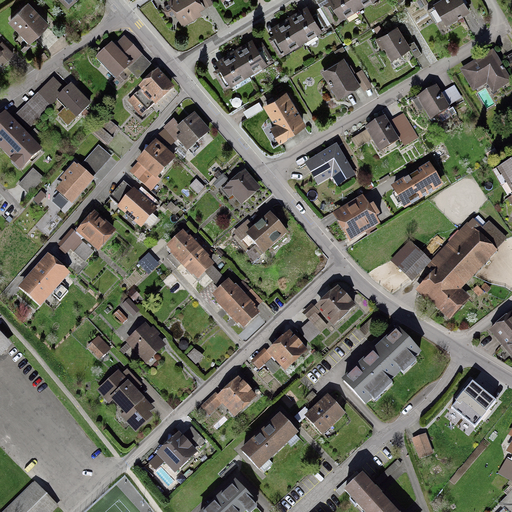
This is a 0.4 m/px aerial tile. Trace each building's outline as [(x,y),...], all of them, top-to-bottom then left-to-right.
[(201,8),(197,0),(174,0),(165,6),(164,10),(167,15),(171,15),(178,12),(183,20),(201,8)] [(329,0),(342,20),(361,9),(358,5),(367,0),(329,0)] [(461,0),(438,0),(432,4),(445,26),(469,12),(461,0)] [(48,22),(27,2),(10,20),(31,40),(48,22)] [(301,13),(277,28),(272,31),(284,51),(322,27),(310,7),(301,13)] [(396,26),(377,38),(390,59),(409,47),(396,26)] [(116,41),(114,39),(96,57),(117,79),(143,54),(123,34),(116,41)] [(247,46),(223,61),(217,64),(233,89),(270,66),(255,41),(247,46)] [(0,43),(0,58),(4,62),(12,53),(1,43),(0,43)] [(492,52),(463,69),(474,87),(489,78),(494,86),(508,79),(492,52)] [(346,57),(322,71),(337,99),(361,85),(365,91),(373,86),(363,69),(356,74),(346,57)] [(174,82),(158,68),(130,100),(146,115),(174,82)] [(38,96),(50,107),(60,98),(65,104),(58,111),(69,122),(92,99),(74,81),(66,89),(56,78),(38,96)] [(438,87),(418,99),(432,121),(451,110),(438,87)] [(288,88),(264,103),(275,122),(271,125),(280,141),(310,123),(288,88)] [(50,107),(38,96),(17,116),(29,128),(50,107)] [(259,101),(243,110),(248,118),(263,109),(259,101)] [(173,116),(164,125),(176,138),(178,137),(188,148),(209,129),(193,111),(179,123),(173,116)] [(41,147),(6,112),(0,118),(0,145),(22,167),(41,147)] [(390,121),(401,139),(405,146),(418,139),(404,113),(390,121)] [(401,139),(390,121),(387,116),(367,128),(381,151),(401,139)] [(106,117),(93,131),(106,145),(113,138),(108,134),(115,126),(106,117)] [(139,161),(147,168),(157,177),(174,156),(156,141),(139,161)] [(349,146),(316,164),(329,186),(344,178),(350,187),(368,177),(349,146)] [(511,160),(499,168),(511,190),(511,160)] [(95,177),(79,163),(56,188),(71,202),(95,177)] [(428,166),(394,187),(406,207),(440,186),(428,166)] [(263,186),(246,167),(225,185),(234,195),(236,193),(244,203),(263,186)] [(160,179),(157,177),(147,168),(138,178),(151,189),(160,179)] [(33,170),(20,184),(31,193),(43,179),(33,170)] [(222,176),(213,185),(217,189),(226,180),(222,176)] [(133,186),(125,179),(110,195),(120,204),(119,207),(142,227),(160,207),(135,184),(133,186)] [(376,197),(346,215),(364,245),(394,227),(376,197)] [(118,230),(94,209),(76,229),(100,250),(118,230)] [(289,233),(270,212),(253,227),(247,220),(233,233),(242,243),(249,236),(266,254),(289,233)] [(483,227),(473,218),(429,266),(434,272),(418,290),(452,321),(472,298),(462,289),(509,238),(489,220),(483,227)] [(84,239),(71,228),(58,244),(68,252),(71,249),(73,251),(84,239)] [(211,264),(182,234),(169,247),(173,250),(174,252),(168,258),(178,267),(184,261),(191,268),(199,276),(211,264)] [(410,240),(390,260),(412,281),(432,261),(410,240)] [(76,252),(86,261),(94,252),(85,243),(76,252)] [(71,274),(48,253),(17,286),(40,307),(71,274)] [(256,313),(227,285),(215,297),(221,303),(236,317),(244,325),(256,313)] [(353,305),(339,289),(319,307),(334,323),(353,305)] [(126,297),(121,301),(132,314),(137,310),(126,297)] [(305,315),(311,320),(316,316),(319,312),(314,307),(305,315)] [(119,311),(114,315),(123,324),(127,320),(119,311)] [(511,313),(491,331),(511,356),(511,313)] [(314,326),(320,320),(316,316),(311,320),(299,332),(309,342),(319,332),(314,326)] [(167,341),(146,319),(126,338),(146,360),(167,341)] [(381,345),(358,366),(342,381),(366,405),(419,354),(396,330),(381,345)] [(288,333),(265,352),(283,373),(306,354),(288,333)] [(112,347),(99,335),(88,346),(101,358),(112,347)] [(195,351),(190,355),(196,362),(201,358),(195,351)] [(268,360),(260,351),(247,363),(255,372),(268,360)] [(118,368),(96,388),(108,401),(112,398),(128,415),(121,420),(134,434),(154,415),(150,411),(154,407),(136,388),(142,383),(126,367),(121,371),(118,368)] [(215,397),(221,403),(233,417),(254,399),(236,379),(215,397)] [(492,404),(468,391),(455,414),(478,427),(492,404)] [(221,403),(215,397),(212,394),(197,408),(205,417),(221,403)] [(344,415),(325,396),(303,418),(321,437),(344,415)] [(279,416),(240,452),(258,472),(297,435),(279,416)] [(195,454),(178,435),(160,451),(178,470),(195,454)] [(423,435),(408,440),(415,460),(430,455),(423,435)] [(157,454),(142,467),(148,473),(162,461),(157,454)] [(396,511),(390,504),(378,492),(362,475),(344,492),(363,511),(396,511)] [(53,511),(63,503),(41,479),(5,511),(53,511)] [(236,482),(203,511),(246,511),(256,504),(236,482)]
